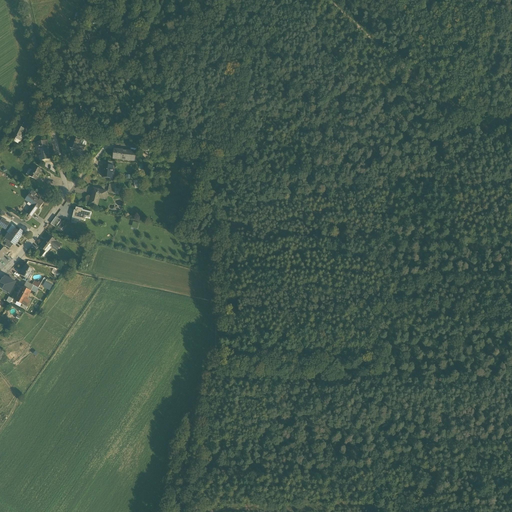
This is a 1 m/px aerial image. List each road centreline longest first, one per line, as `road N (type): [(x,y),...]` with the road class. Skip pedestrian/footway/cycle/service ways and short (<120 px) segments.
road 1 (track): [(196,508),(198,411),(217,334),(217,184)]
road 2 (track): [(511,148),(327,0)]
road 3 (track): [(19,255),(216,308)]
road 4 (track): [(106,145),(230,0)]
road 5 (track): [(264,0),(217,184)]
road 6 (track): [(332,168),(404,158),(450,103)]
road 7 (unclassified): [(24,0),(51,123)]
